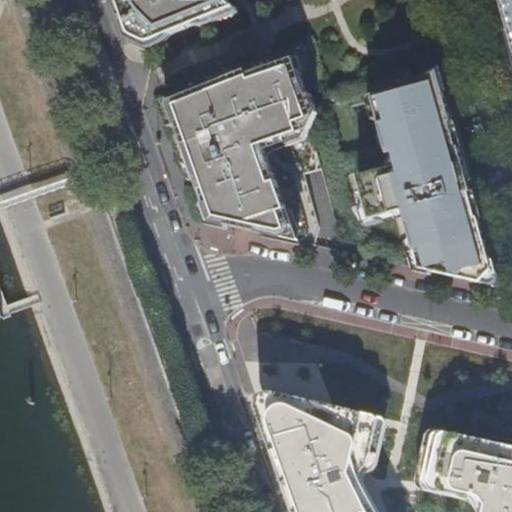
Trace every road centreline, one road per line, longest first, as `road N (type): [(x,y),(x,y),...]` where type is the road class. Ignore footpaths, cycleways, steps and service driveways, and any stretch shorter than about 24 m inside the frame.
road 1 (residential): [(191,291),(249,275),(282,278),(511,332)]
road 2 (secondary): [(63,0),(86,69),(173,238)]
road 3 (secondary): [(173,238),(95,0)]
road 4 (secondary): [(275,511),(223,351),(191,291)]
road 5 (secondary): [(191,291),(193,361),(248,511)]
road 6 (residential): [(468,0),(511,170)]
